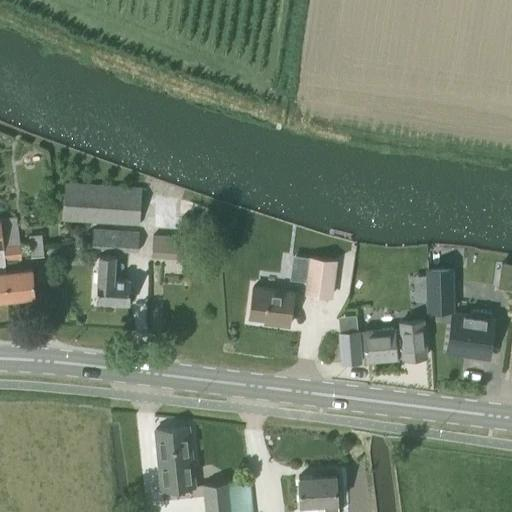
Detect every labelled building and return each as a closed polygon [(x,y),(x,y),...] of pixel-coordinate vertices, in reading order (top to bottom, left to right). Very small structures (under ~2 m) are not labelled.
[(138,225),(140,188),(64,184),(62,220),(138,225)] [(18,229),(2,231),(5,260),(21,258),(18,229)] [(137,252),(139,232),(92,230),(91,249),(137,252)] [(151,256),(191,259),(198,259),(199,238),(152,235),(151,256)] [(31,257),(43,256),(41,236),(29,237),(31,257)] [(96,302),(129,304),(131,280),(114,279),(115,255),(99,254),(96,302)] [(334,259),(310,256),(306,293),(329,296),(334,259)] [(427,310),(452,309),(451,267),(426,268),(427,310)] [(5,272),(8,298),(35,295),(32,269),(5,272)] [(288,325),(293,291),(253,286),(249,317),(272,320),(272,323),(288,325)] [(468,313),(468,315),(452,313),(446,351),(465,353),(465,349),(489,352),(493,319),(490,318),(491,316),(488,313),(472,311),(468,313)] [(399,327),(369,330),(360,331),(363,361),(402,358),(426,356),(422,320),(398,322),(399,327)] [(341,363),(360,362),(357,331),(338,332),(341,363)] [(195,486),(191,454),(188,427),(154,430),(161,490),(195,486)] [(324,511),(337,511),(335,474),(298,476),(300,505),(323,503),(324,511)] [(204,511),(250,511),(248,480),(202,484),(204,511)]
